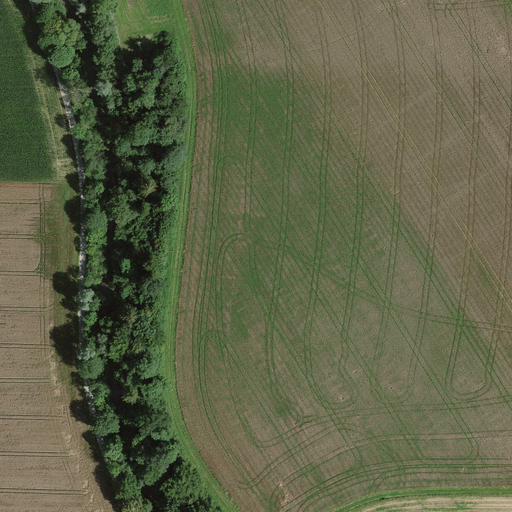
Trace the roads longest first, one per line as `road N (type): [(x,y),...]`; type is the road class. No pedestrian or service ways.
road 1 (track): [(130,511),(91,402),(82,321),(84,176),(32,0)]
road 2 (track): [(340,511),(396,495),(511,494)]
